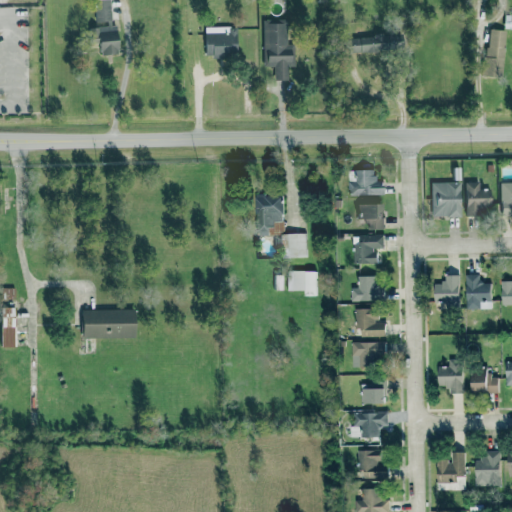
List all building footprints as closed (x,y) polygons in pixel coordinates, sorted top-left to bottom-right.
[(107,0),(92,0),(92,21),(108,21),(107,0)] [(272,80),(293,79),(292,46),(283,46),(282,21),(261,22),(262,67),(272,66),(272,80)] [(112,26),(92,27),(93,55),(113,54),(112,26)] [(226,32),(202,33),(202,55),(234,54),(234,28),(226,28),(226,32)] [(500,77),(502,30),(484,29),(482,76),(500,77)] [(399,34),(377,34),(376,48),(399,49),(399,34)] [(374,170),(347,170),(347,195),(382,194),(382,181),(374,181),(374,170)] [(429,217),(458,217),(457,182),(429,183),(429,217)] [(462,213),(487,214),(487,189),(478,189),(478,182),(463,182),(462,213)] [(511,182),(497,183),(498,215),(511,214),(511,182)] [(253,195),(254,236),(265,236),(264,223),(282,223),(281,194),(253,195)] [(383,229),(383,218),(377,218),(377,204),(357,204),(357,221),(367,221),(367,229),(383,229)] [(306,233),(278,234),(278,258),(307,257),(306,233)] [(383,235),(358,235),(358,250),(357,250),(357,262),(374,263),(374,248),(383,248),(383,235)] [(303,291),(303,296),(316,297),(317,272),(286,271),(286,290),(303,291)] [(458,276),(442,275),(441,284),(432,284),(431,304),(457,305),(458,276)] [(464,309),(490,310),(490,283),(478,283),(478,275),(465,275),(464,309)] [(350,301),(382,301),(381,286),(375,286),(375,276),(357,276),(357,288),(350,288),(350,301)] [(511,281),(500,281),(500,305),(511,304),(511,281)] [(0,321),(0,348),(11,347),(11,307),(0,307),(0,321)] [(131,338),(130,309),(78,310),(78,339),(131,338)] [(383,336),(383,322),(375,323),(375,309),(352,309),(353,337),(383,336)] [(351,342),(350,366),(381,366),(382,342),(351,342)] [(436,387),(448,387),(448,394),(461,394),(460,359),(447,359),(447,366),(435,367),(436,387)] [(511,361),(503,362),(504,385),(511,384),(511,361)] [(468,395),(498,393),(497,377),(488,378),(488,367),(466,368),(468,395)] [(360,404),(381,403),(381,389),(360,390),(360,404)] [(378,437),(378,427),(386,426),(386,412),(352,413),(352,427),(358,427),(359,438),(378,437)] [(357,450),(357,470),(377,470),(377,450),(357,450)] [(473,486),(500,485),(499,451),(484,451),(485,458),(473,459),(473,486)] [(435,483),(455,483),(455,477),(464,476),(463,452),(450,453),(450,461),(434,461),(435,483)] [(387,511),(388,499),(379,499),(380,488),(361,487),(360,500),(354,500),(353,511),(387,511)]
